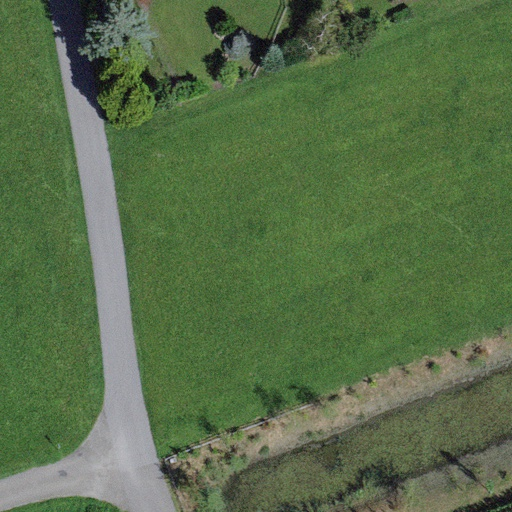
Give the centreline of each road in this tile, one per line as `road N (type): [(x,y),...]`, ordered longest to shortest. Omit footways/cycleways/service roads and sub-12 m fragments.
road 1 (residential): [(74,0),(147,464)]
road 2 (residential): [(0,494),(147,464)]
